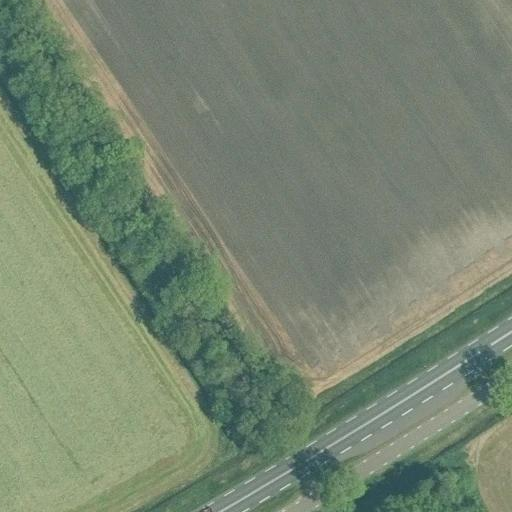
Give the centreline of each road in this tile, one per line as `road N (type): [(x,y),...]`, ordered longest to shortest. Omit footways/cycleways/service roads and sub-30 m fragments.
road 1 (track): [(0,6),(273,426)]
road 2 (primary): [(297,467),(511,333)]
road 3 (unclassified): [(317,499),(511,377)]
